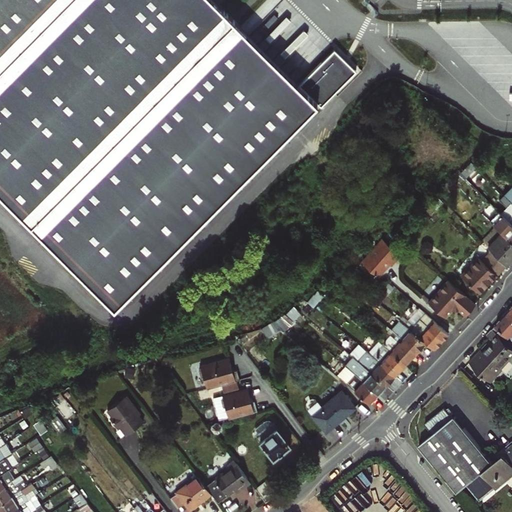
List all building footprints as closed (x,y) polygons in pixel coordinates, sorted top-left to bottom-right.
[(314,98),(215,0),(0,0),(0,192),(114,306),(121,299),(314,98)] [(310,54),(315,58),(324,47),(320,43),(310,54)] [(454,175),(447,182),(452,187),(459,179),(454,175)] [(503,195),(511,204),(511,185),(503,195)] [(499,214),(505,219),(511,226),(511,209),(507,205),(499,214)] [(501,223),(502,222),(505,219),(499,214),(496,211),(492,215),(501,223)] [(507,233),(505,236),(511,242),(511,226),(505,219),(502,222),(504,224),(501,227),(507,233)] [(491,251),(494,253),(505,264),(511,256),(511,242),(505,236),(495,227),(481,242),(489,248),(491,251)] [(391,262),(397,255),(381,240),(360,264),(375,277),(390,260),(391,262)] [(491,251),(482,261),(485,264),(494,253),(491,251)] [(479,292),(483,289),(493,277),(505,264),(494,253),(485,264),(482,261),(477,257),(461,275),(479,292)] [(457,309),(464,315),(475,303),(447,279),(428,301),(445,316),(451,309),(457,309)] [(405,324),(425,340),(434,348),(448,333),(423,312),(414,324),(409,319),(405,324)] [(284,314),(264,326),(269,335),(289,323),(284,314)] [(511,318),(507,314),(492,330),(511,347),(511,318)] [(404,333),(400,337),(415,351),(425,340),(405,324),(395,317),(391,321),(404,333)] [(381,341),(405,363),(415,351),(400,337),(391,330),(381,341)] [(484,352),(501,368),(511,356),(511,347),(492,330),(487,335),(494,341),(484,352)] [(367,352),(379,361),(394,375),(405,363),(381,341),(380,341),(378,340),(367,352)] [(484,352),(481,349),(469,362),(491,382),(503,369),(501,368),(484,352)] [(367,367),(370,371),(385,385),(394,375),(379,361),(367,352),(365,350),(357,359),(367,367)] [(202,377),(205,387),(238,378),(235,368),(231,370),(227,356),(199,364),(199,365),(197,368),(199,375),(202,377)] [(340,372),(351,382),(355,377),(344,367),(340,372)] [(363,380),(378,393),(385,385),(370,371),(363,380)] [(369,403),(378,393),(363,380),(354,390),(369,403)] [(224,406),(227,417),(255,409),(253,399),(250,400),(246,386),(221,393),(221,395),(219,397),(221,405),(224,406)] [(341,390),(312,413),(325,431),(354,406),(341,390)] [(113,428),(115,427),(122,435),(139,421),(129,408),(130,407),(120,395),(102,409),(107,416),(105,418),(113,428)] [(433,430),(419,442),(458,490),(468,482),(479,496),(495,482),(497,485),(511,473),(511,440),(506,446),(508,449),(494,460),(455,412),(452,415),(444,405),(425,421),(433,430)] [(272,458),(289,444),(272,422),(269,424),(266,424),(257,430),(257,433),(254,436),(272,458)] [(5,441),(0,444),(0,458),(4,456),(11,451),(5,441)] [(43,445),(36,449),(42,459),(44,458),(49,454),(43,445)] [(49,454),(44,458),(50,468),(57,463),(49,454)] [(0,472),(5,470),(11,466),(4,456),(0,458),(0,472)] [(248,482),(232,461),(226,465),(228,468),(204,486),(211,495),(217,502),(226,494),(239,484),(242,487),(248,482)] [(0,487),(12,480),(5,470),(0,472),(0,487)] [(20,474),(12,480),(0,487),(0,501),(26,484),(20,474)] [(187,507),(179,511),(191,511),(191,510),(211,495),(204,486),(197,476),(176,493),(187,507)] [(31,480),(26,484),(0,501),(0,511),(6,511),(27,498),(24,493),(35,486),(31,480)] [(265,480),(255,488),(264,501),(276,493),(265,480)] [(28,497),(27,498),(6,511),(27,511),(35,507),(28,497)] [(34,511),(49,503),(46,499),(35,507),(27,511),(34,511)]
